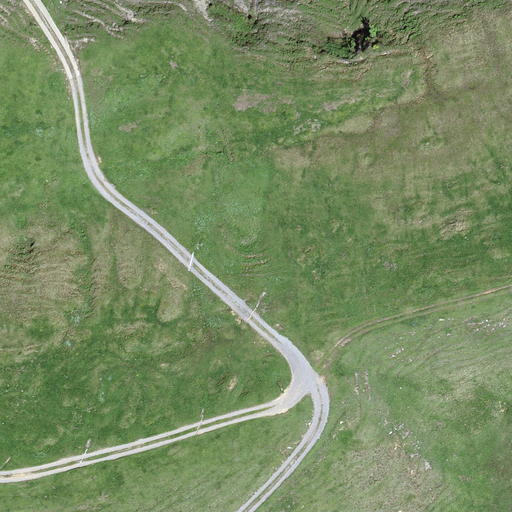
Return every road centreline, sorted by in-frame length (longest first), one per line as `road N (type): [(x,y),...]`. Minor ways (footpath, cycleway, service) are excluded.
road 1 (track): [(31,0),(68,60),(83,142),(100,181),(289,353),(302,377)]
road 2 (track): [(302,377),(296,392),(272,407),(0,478)]
road 3 (track): [(302,377),(320,392),(319,420),(245,511)]
